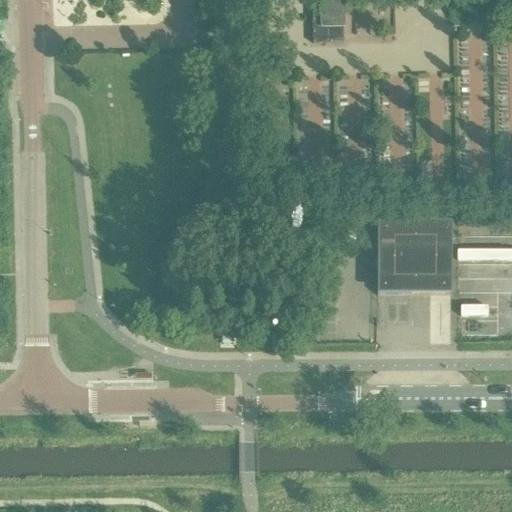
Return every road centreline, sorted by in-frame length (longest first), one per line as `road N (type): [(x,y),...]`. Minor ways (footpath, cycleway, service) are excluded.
road 1 (secondary): [(511,397),(34,401)]
road 2 (unclassified): [(32,109),(33,312)]
road 3 (residential): [(31,40),(165,37),(183,21),(182,0)]
